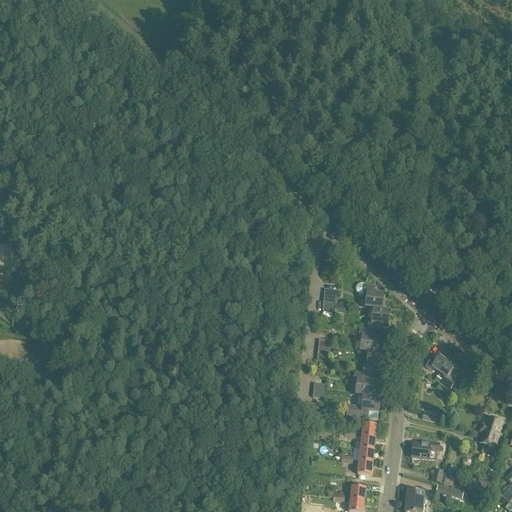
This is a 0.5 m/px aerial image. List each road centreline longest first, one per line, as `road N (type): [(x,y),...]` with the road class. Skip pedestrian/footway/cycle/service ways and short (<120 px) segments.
road 1 (primary): [(431,310),(72,0)]
road 2 (residential): [(387,511),(405,355),(431,310)]
